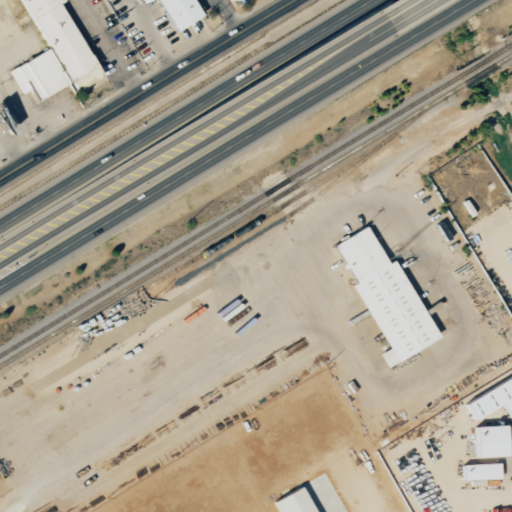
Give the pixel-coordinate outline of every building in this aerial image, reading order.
[(61,1),(60,0),(19,0),(69,92),(99,76),(59,2),(61,1)] [(138,0),(140,3),(145,0),(156,0),(172,31),(195,19),(184,0),(138,0)] [(36,101),(66,83),(46,48),(8,71),(21,94),(29,89),(36,101)] [(393,259),(385,263),(365,226),(332,244),(353,283),(351,285),(386,350),(378,354),(385,367),(436,339),(393,259)] [(511,376),(464,403),(473,420),(500,405),(508,419),(511,417),(511,376)] [(506,456),(505,426),(474,427),(475,457),(506,456)] [(499,479),(498,463),(462,465),(462,480),(499,479)] [(273,501),(278,511),(313,511),(300,487),(273,501)]
